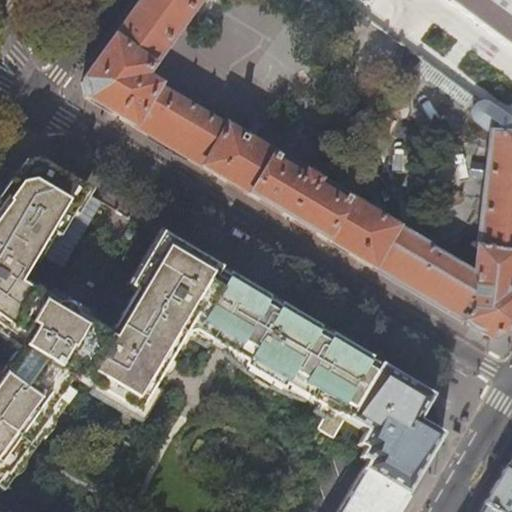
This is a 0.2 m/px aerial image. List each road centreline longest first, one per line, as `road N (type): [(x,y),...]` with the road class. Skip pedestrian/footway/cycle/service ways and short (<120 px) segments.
road 1 (residential): [(36,102),(511,384)]
road 2 (residential): [(438,511),(511,386)]
road 3 (residential): [(36,102),(112,0)]
